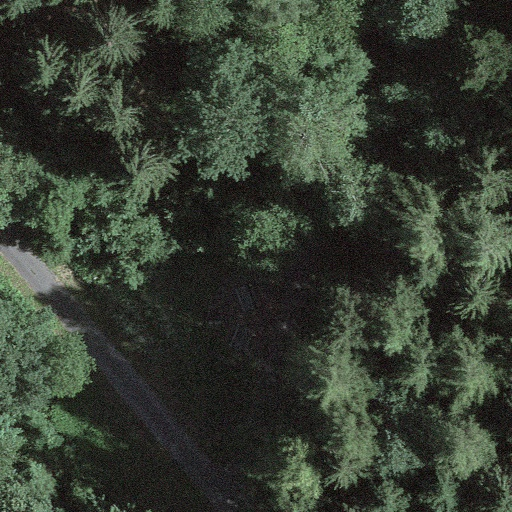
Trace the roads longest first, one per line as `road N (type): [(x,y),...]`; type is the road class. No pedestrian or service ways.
road 1 (track): [(0,235),(235,511)]
road 2 (track): [(419,0),(308,301)]
road 3 (track): [(308,301),(233,509)]
